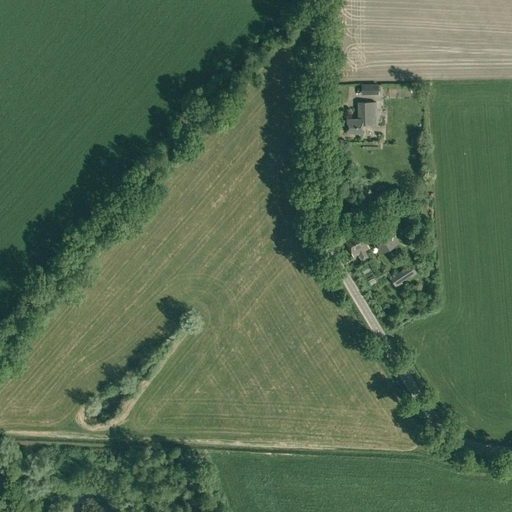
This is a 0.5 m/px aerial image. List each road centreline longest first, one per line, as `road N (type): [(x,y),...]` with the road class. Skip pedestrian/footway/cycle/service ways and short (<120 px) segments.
road 1 (unclassified): [(511,452),(470,446),(436,421),(337,264),(320,174),(317,0)]
road 2 (track): [(0,350),(294,0)]
